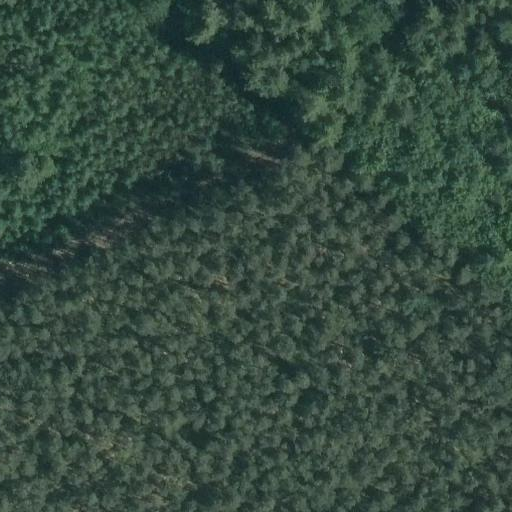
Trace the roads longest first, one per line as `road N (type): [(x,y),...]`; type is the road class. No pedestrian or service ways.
road 1 (track): [(511,63),(390,41),(313,0)]
road 2 (track): [(511,194),(391,60),(390,41)]
